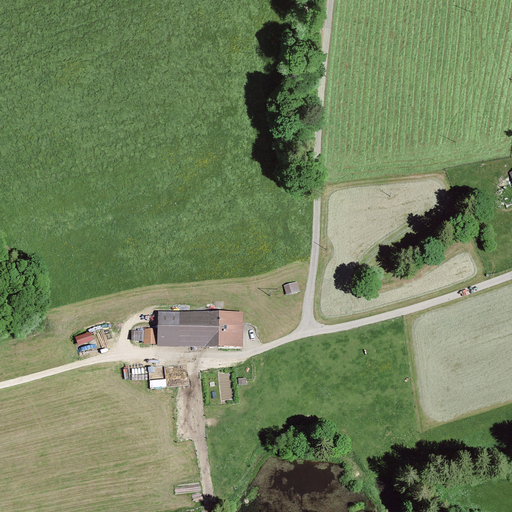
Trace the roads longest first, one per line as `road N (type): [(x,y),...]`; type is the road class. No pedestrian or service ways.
road 1 (unclassified): [(511,274),(250,353),(107,357),(0,385)]
road 2 (track): [(329,0),(306,332)]
